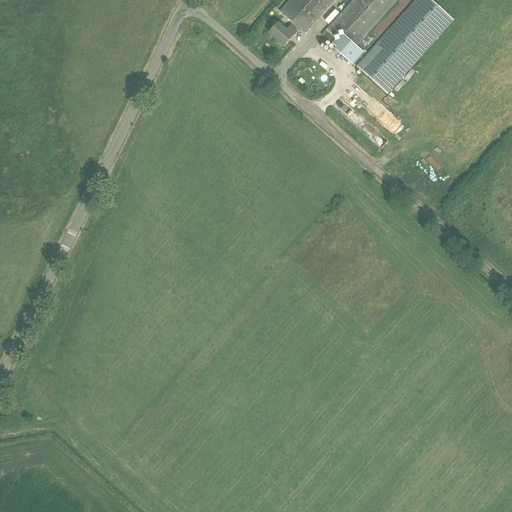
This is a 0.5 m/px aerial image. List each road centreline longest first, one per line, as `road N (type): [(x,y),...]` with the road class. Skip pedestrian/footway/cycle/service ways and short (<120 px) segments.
road 1 (track): [(511,292),(185,0)]
road 2 (unclassified): [(0,380),(185,0)]
